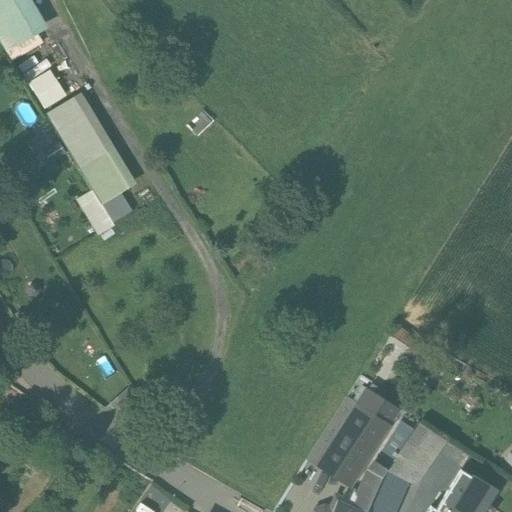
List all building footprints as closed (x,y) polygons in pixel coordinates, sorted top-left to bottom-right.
[(0,0),(0,42),(6,52),(46,30),(28,0),(0,0)] [(45,105),(69,97),(57,63),(45,68),(47,74),(35,78),(45,105)] [(66,102),(44,115),(76,167),(97,154),(66,102)] [(92,192),(70,205),(90,241),(113,226),(92,192)] [(366,389),(356,404),(389,426),(399,411),(366,389)] [(356,404),(346,397),(306,460),(349,489),(389,426),(356,404)] [(408,438),(385,471),(404,480),(418,485),(444,443),(418,425),(408,438)] [(367,474),(379,479),(385,471),(408,438),(395,430),(366,473),(367,474)] [(392,507),(404,480),(385,471),(379,479),(371,498),(392,507)] [(470,477),(460,471),(434,510),(430,507),(426,511),(492,511),(494,509),(486,504),(495,490),(472,475),(470,477)] [(353,509),(337,502),(332,511),(365,511),(371,498),(379,479),(367,474),(357,493),(359,494),(353,509)] [(389,511),(392,507),(371,498),(365,511),(389,511)]
